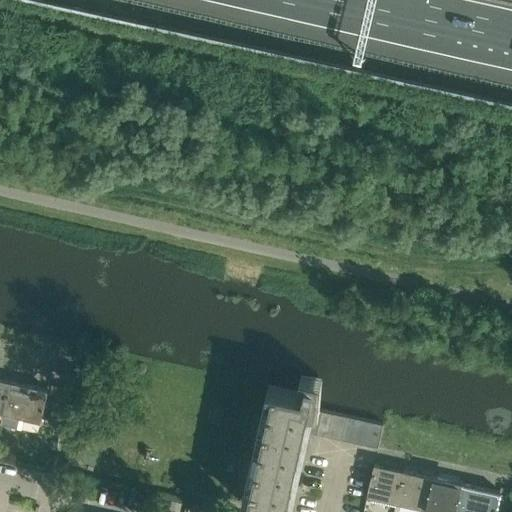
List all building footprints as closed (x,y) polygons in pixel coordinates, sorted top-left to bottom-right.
[(274,390),(257,465),(248,502),(243,500),(243,501),(288,511),(290,511),(286,510),(304,431),(318,434),(323,410),(320,410),(322,379),(302,374),(298,393),(269,386),(268,389),(274,390)] [(0,411),(3,412),(10,381),(0,378),(0,411)] [(49,390),(10,381),(3,412),(4,412),(1,424),(18,427),(20,416),(42,421),(49,390)] [(335,413),(323,410),(318,434),(329,436),(335,413)] [(329,436),(341,439),(347,416),(335,413),(329,436)] [(353,442),(359,419),(347,416),(341,439),(353,442)] [(353,442),(366,445),(372,421),(359,419),(353,442)] [(384,424),(372,421),(366,445),(379,448),(384,424)] [(368,495),(398,502),(406,470),(375,463),(368,495)] [(435,477),(406,470),(398,502),(427,508),(435,477)] [(456,511),(463,483),(435,477),(427,508),(444,511),(456,511)] [(463,483),(456,511),(495,511),(500,491),(463,483)]
